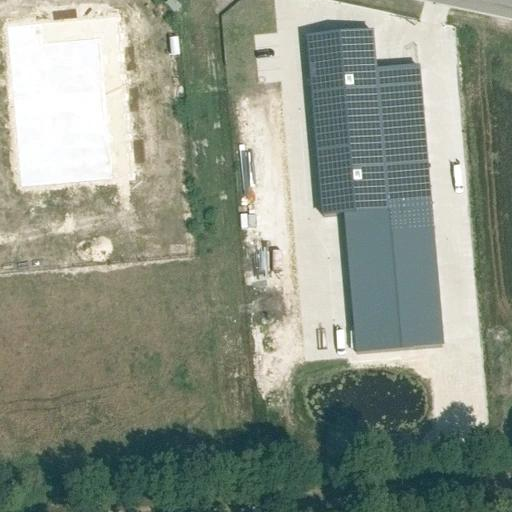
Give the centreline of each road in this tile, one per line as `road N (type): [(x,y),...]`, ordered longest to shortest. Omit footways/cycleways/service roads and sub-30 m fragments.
road 1 (unclassified): [(230,511),(196,0)]
road 2 (unclassified): [(307,511),(511,494)]
